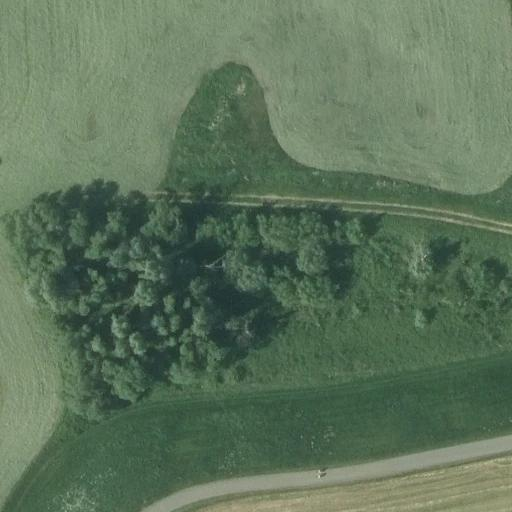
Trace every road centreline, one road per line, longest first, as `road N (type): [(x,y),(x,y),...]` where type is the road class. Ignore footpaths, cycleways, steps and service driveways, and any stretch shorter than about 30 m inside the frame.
road 1 (track): [(511,230),(378,208),(70,195)]
road 2 (unclassified): [(156,511),(204,492),(511,442)]
